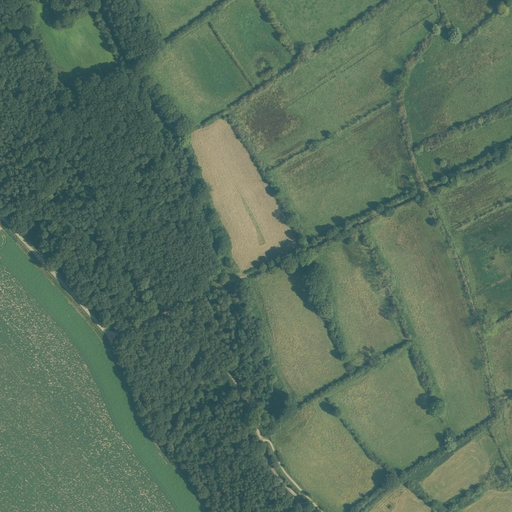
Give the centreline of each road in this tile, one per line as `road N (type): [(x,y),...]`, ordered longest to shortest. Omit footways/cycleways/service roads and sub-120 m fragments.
road 1 (track): [(215,289),(220,263),(181,145),(99,0)]
road 2 (track): [(208,511),(143,421),(108,331)]
road 3 (track): [(428,189),(243,277)]
road 4 (track): [(108,331),(0,214)]
road 5 (track): [(259,439),(236,382),(168,312)]
